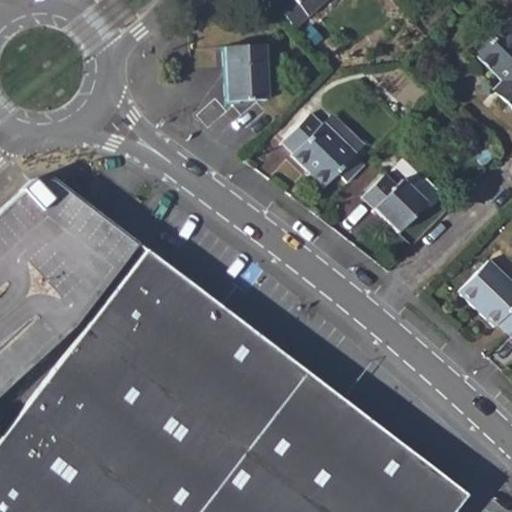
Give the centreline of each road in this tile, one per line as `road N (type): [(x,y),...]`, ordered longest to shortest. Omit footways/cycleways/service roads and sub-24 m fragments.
road 1 (residential): [(511,450),(372,323),(96,111)]
road 2 (unknown): [(372,323),(502,168),(511,166)]
